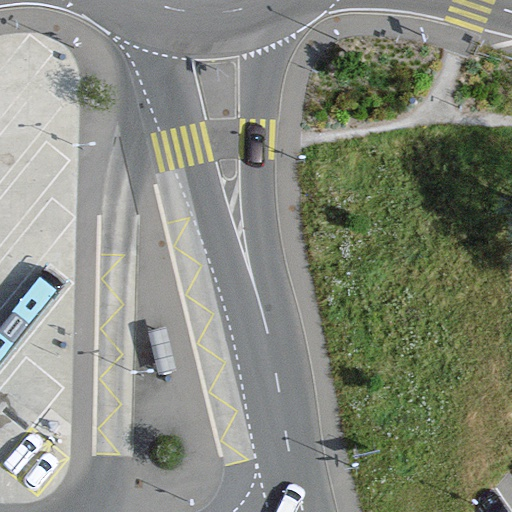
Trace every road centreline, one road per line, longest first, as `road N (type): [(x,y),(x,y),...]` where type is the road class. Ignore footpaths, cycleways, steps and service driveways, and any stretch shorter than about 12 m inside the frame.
road 1 (residential): [(141,0),(246,253)]
road 2 (residential): [(246,253),(300,511)]
road 3 (residential): [(246,253),(273,0)]
road 4 (secondary): [(143,0),(207,14),(262,0)]
